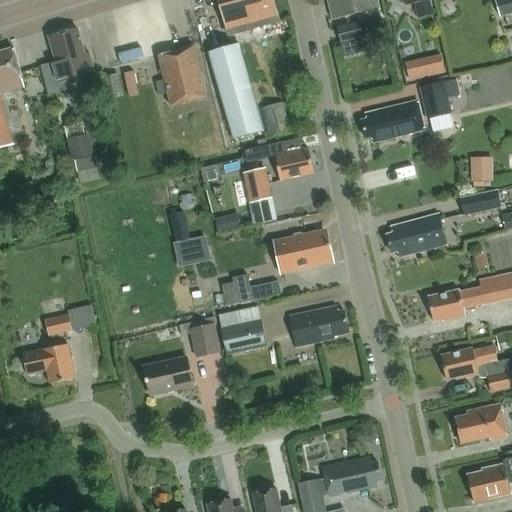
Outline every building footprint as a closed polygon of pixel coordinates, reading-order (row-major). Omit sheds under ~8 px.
[(218,0),(228,34),(278,20),(272,0),(218,0)] [(329,0),(335,19),(379,8),(377,0),(329,0)] [(419,18),(434,15),(430,0),(406,0),(407,5),(415,3),(419,18)] [(511,0),(495,0),(501,18),(511,15),(511,0)] [(382,19),(368,22),(371,35),(385,32),(382,19)] [(342,44),(366,38),(362,22),(338,28),(342,44)] [(66,80),(94,72),(88,53),(84,54),(77,29),(48,37),(55,63),(41,67),(49,96),(69,91),(66,80)] [(233,138),(262,130),(237,43),(208,51),(233,138)] [(170,105),(206,96),(193,46),(158,54),(164,79),(155,81),(159,95),(167,92),(170,105)] [(0,147),(14,144),(12,135),(0,94),(5,92),(17,89),(24,87),(13,48),(0,51),(0,147)] [(441,55),(418,60),(423,80),(446,75),(441,55)] [(118,75),(103,79),(107,95),(108,100),(124,96),(118,75)] [(454,78),(419,87),(427,120),(452,114),(449,98),(458,96),(454,78)] [(409,103),(408,102),(366,113),(367,118),(361,120),(366,138),(372,137),(373,143),(416,132),(417,134),(427,131),(419,100),(409,103)] [(291,129),(283,101),(262,107),(271,135),(291,129)] [(85,135),(67,140),(73,160),(95,154),(89,134),(85,135)] [(300,139),(269,146),(271,158),(275,157),(274,154),(302,148),(300,139)] [(280,180),(313,172),(308,147),(302,148),(274,154),(275,157),(280,180)] [(476,154),(478,184),(499,183),(498,153),(476,154)] [(266,169),(243,174),(248,199),(249,203),(250,203),(272,199),(273,198),(266,169)] [(35,183),(19,187),(23,203),(39,199),(35,185),(35,183)] [(457,198),(461,216),(499,207),(495,189),(457,198)] [(191,195),(181,197),(184,209),(194,206),(191,195)] [(272,199),(250,203),(253,214),(274,209),(272,199)] [(274,209),(253,214),(255,226),(263,224),(277,221),(274,209)] [(185,212),(170,215),(175,242),(190,239),(185,212)] [(236,215),(216,220),(219,234),(242,228),(239,214),(236,215)] [(399,257),(400,257),(447,243),(439,215),(391,228),(393,234),(387,236),(392,253),(398,252),(399,257)] [(275,239),(279,257),(282,273),(330,263),(323,233),(320,234),(318,229),(275,239)] [(484,254),(475,256),(478,270),(487,268),(484,254)] [(463,308),(486,303),(486,305),(511,298),(511,274),(481,282),(482,286),(459,291),(459,290),(428,297),(434,323),(443,320),(444,322),(465,317),(463,308)] [(246,276),(233,279),(234,283),(238,304),(253,301),(253,300),(250,286),(248,276),(246,276)] [(278,280),(250,286),(253,300),(281,294),(278,280)] [(234,283),(224,286),(228,306),(238,304),(234,283)] [(91,304),(74,307),(77,323),(94,320),(91,304)] [(333,334),(348,331),(343,310),(338,311),(337,305),(289,315),(296,345),(333,337),(333,334)] [(219,316),(228,354),(266,346),(258,307),(219,316)] [(68,313),(45,319),(49,335),(73,329),(68,313)] [(214,318),(190,324),(193,335),(198,359),(222,354),(214,318)] [(509,335),(497,338),(500,351),(511,348),(511,345),(511,344),(511,337),(509,338),(509,335)] [(75,378),(67,343),(42,349),(42,350),(23,354),(27,374),(47,370),(50,383),(75,378)] [(511,359),(498,363),(494,345),(473,350),(473,348),(441,355),(446,380),(456,378),(457,380),(479,375),(477,366),(487,364),(493,392),(511,387),(511,359)] [(147,367),(153,396),(194,387),(188,358),(147,367)] [(491,440),(507,437),(500,404),(466,411),(467,415),(454,418),(460,444),(491,438),(491,440)] [(375,479),(380,478),(376,461),(371,462),(369,456),(322,466),(328,495),(376,485),(375,479)] [(507,477),(511,476),(511,458),(504,461),(505,463),(482,469),(483,471),(467,475),(475,504),(511,495),(507,477)] [(325,511),(318,479),(298,484),(303,511),(325,511)] [(280,511),(275,488),(252,493),(256,511),(280,511)] [(233,511),(230,498),(205,503),(207,511),(233,511)]
